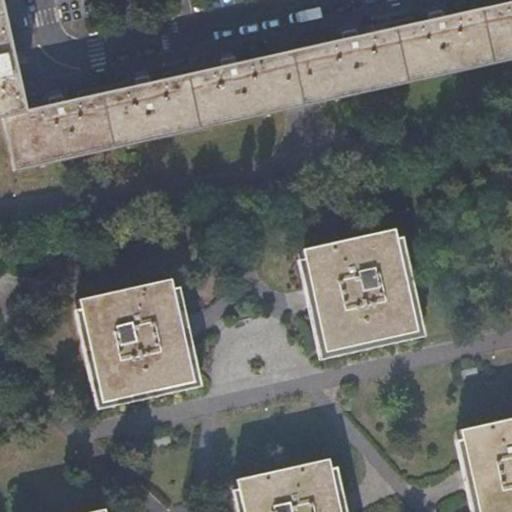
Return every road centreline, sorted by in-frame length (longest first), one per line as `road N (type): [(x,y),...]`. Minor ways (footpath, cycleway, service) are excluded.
road 1 (residential): [(73,433),(511,338)]
road 2 (residential): [(343,0),(103,52),(67,49),(41,0)]
